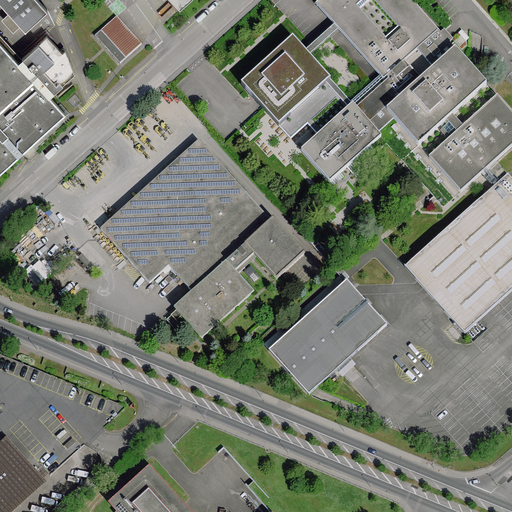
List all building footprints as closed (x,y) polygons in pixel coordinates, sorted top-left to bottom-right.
[(47,11),(36,0),(0,0),(0,2),(25,30),(47,11)] [(170,0),(180,10),(191,0),(170,0)] [(320,0),(317,3),(387,81),(356,109),(352,104),(317,134),(300,150),(330,183),(382,136),(378,132),(394,118),(419,146),(447,120),(453,114),(487,84),(450,43),(454,40),(445,30),(441,33),(412,0),(320,0)] [(117,17),(101,32),(126,59),(142,45),(117,17)] [(121,64),(126,59),(101,32),(96,37),(121,64)] [(290,34),(237,80),(250,94),(263,109),(290,138),(307,123),(317,134),(352,104),(290,34)] [(48,35),(20,61),(51,96),(76,74),(66,49),(65,50),(64,47),(61,49),(48,35)] [(51,96),(20,61),(0,39),(0,173),(66,114),(51,96)] [(511,144),(511,111),(497,94),(463,125),(453,114),(447,120),(456,131),(428,155),(460,191),(487,167),(499,181),(404,266),(429,294),(464,333),(511,289),(511,178),(495,160),(511,144)] [(304,256),(200,141),(101,230),(150,284),(169,267),(191,291),(173,307),(203,340),(255,293),(237,272),(255,256),(277,280),(304,256)] [(38,286),(53,274),(42,259),(27,271),(38,286)] [(347,279),(269,350),(309,397),(388,324),(347,279)] [(6,437),(0,442),(0,481),(26,458),(6,437)] [(26,458),(0,481),(0,511),(10,511),(45,480),(26,458)] [(191,511),(150,465),(109,502),(117,511),(274,511),(275,511),(274,511),(191,511)]
